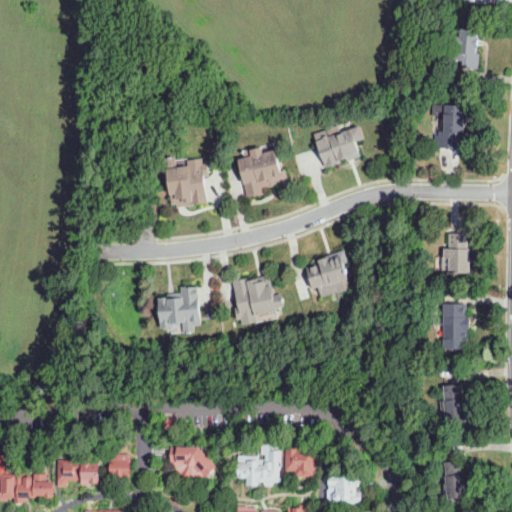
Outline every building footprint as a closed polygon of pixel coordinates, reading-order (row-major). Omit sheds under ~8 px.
[(479,69),(462,67),(463,59),(452,58),(452,54),(446,54),(447,46),(451,46),(452,37),(460,38),(461,28),(479,30),(478,37),(480,37),(478,49),(477,48),(477,53),(481,54),(479,69)] [(464,149),(440,148),(440,147),(435,147),(435,135),(439,135),(440,131),(441,131),(442,115),(432,114),(432,104),(467,105),(467,115),(469,115),(469,125),(467,125),(466,134),(464,134),(464,149)] [(316,133),(328,167),(363,155),(358,142),(367,138),(363,126),(344,132),(341,124),(316,133)] [(282,171),(286,170),(289,180),(276,183),(277,186),(271,188),(270,185),(262,187),(264,193),(257,195),(256,194),(250,195),(241,159),(254,156),(253,149),(262,147),(264,153),(276,150),(282,171)] [(172,191),(167,156),(170,156),(170,154),(173,154),(173,155),(175,155),(177,166),(190,165),(190,158),(202,157),(203,163),(208,162),(209,172),(204,173),(208,201),(200,202),(200,201),(194,202),(194,203),(179,205),(179,201),(174,202),(173,191),(172,191)] [(471,275),(450,275),(450,272),(441,272),(442,257),(445,257),(445,249),(450,249),(450,233),(470,233),(470,248),(472,248),(471,275)] [(343,254),(354,288),(342,292),(342,290),(323,296),(320,287),(317,288),(310,266),(323,261),(322,259),(331,256),(331,258),(343,254)] [(275,306),(276,312),(269,313),(268,311),(255,314),(256,320),(244,323),(242,317),(239,318),(237,309),(241,308),(235,281),(251,278),(252,280),(258,279),(259,283),(267,281),(269,287),(275,285),(277,296),(281,295),(281,298),(283,298),(283,301),(282,302),(283,305),(275,306)] [(195,324),(196,331),(193,332),(193,333),(190,333),(190,332),(187,332),(186,321),(174,322),(174,326),(164,327),(163,314),(161,315),(160,306),(163,306),(162,299),(172,298),(171,295),(185,294),(185,288),(200,287),(203,324),(195,324)] [(444,350),(444,348),(444,325),(442,325),(439,323),(439,319),(442,317),(444,317),(444,304),(467,304),(467,317),(470,317),(469,332),(468,332),(468,339),(467,340),(467,349),(444,350)] [(446,424),(445,412),(442,412),(441,401),(445,401),(444,386),(460,384),(462,384),(464,400),(468,399),(470,422),(446,424)] [(178,429),(163,429),(163,417),(178,417),(178,429)] [(272,486),(267,486),(266,486),(264,484),(264,482),(258,482),(258,485),(247,485),(247,477),(236,477),(236,463),(239,463),(239,456),(259,456),(259,460),(266,460),(266,455),(262,454),(262,445),(275,445),(275,450),(282,451),(281,482),(275,482),(275,483),(272,486)] [(187,481),(183,478),(181,477),(182,474),(176,468),(173,462),(170,461),(171,447),(197,447),(210,461),(211,460),(217,467),(207,476),(197,478),(189,478),(187,481)] [(316,477),(315,477),(295,477),(295,471),(286,471),(286,447),(299,447),(299,450),(316,450),(316,477)] [(130,477),(124,477),(110,476),(110,472),(109,472),(109,465),(110,465),(110,459),(112,459),(112,454),(129,454),(129,459),(131,459),(130,477)] [(67,486),(60,486),(58,486),(58,460),(60,460),(93,460),(93,463),(100,463),(99,484),(89,484),(89,481),(82,481),(82,471),(79,471),(79,480),(67,480),(67,486)] [(447,502),(447,498),(441,499),(441,491),(446,491),(445,483),(446,483),(446,476),(447,476),(446,462),(464,460),(465,474),(470,473),(472,496),(461,497),(461,501),(447,502)] [(23,504),(15,504),(15,497),(8,497),(8,501),(0,501),(0,474),(3,474),(3,470),(11,470),(10,474),(15,474),(15,471),(15,467),(22,467),(22,472),(24,472),(24,477),(31,477),(31,481),(34,481),(34,474),(48,474),(48,481),(54,481),(54,498),(53,498),(53,500),(44,500),(44,496),(23,496),(23,504)] [(339,509),(328,509),(328,490),(329,490),(329,476),(335,476),(335,475),(356,475),(356,476),(360,476),(360,486),(357,486),(357,492),(362,492),(362,503),(356,503),(356,504),(339,504),(339,509)]
